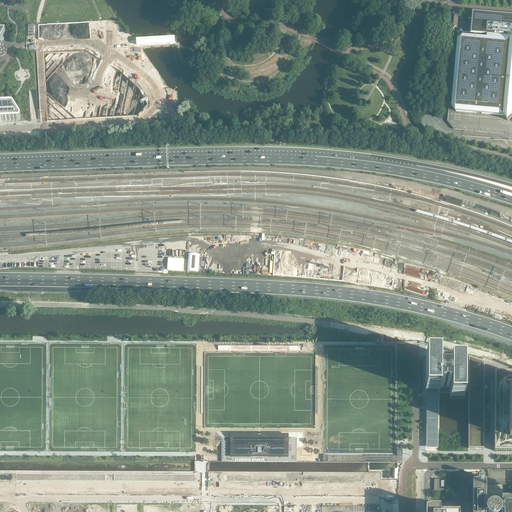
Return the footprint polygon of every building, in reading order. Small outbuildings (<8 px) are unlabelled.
[(511,14),(473,11),(471,32),(463,32),(455,38),(455,42),(454,49),(454,53),(453,62),(452,67),(448,118),(447,122),(452,127),(454,130),(466,131),(488,133),(491,136),(494,140),(511,141),(511,14)] [(51,56),(43,56),(46,121),(132,116),(143,104),(135,90),(117,73),(89,56),(51,58),(51,56)] [(0,123),(2,123),(2,122),(9,122),(18,121),(19,121),(20,121),(20,120),(20,119),(20,118),(19,117),(13,108),(12,107),(11,107),(0,107),(0,123)] [(468,449),(484,449),(484,362),(440,348),(426,344),(426,391),(427,391),(427,449),(439,449),(439,451),(468,451),(468,449)] [(511,372),(509,372),(495,372),(494,375),(494,377),(494,378),(494,380),(494,382),(494,384),(494,385),(494,387),(494,389),(494,390),(494,392),(494,394),(494,396),(494,397),(494,399),(494,401),(494,406),(494,408),(494,418),(494,420),(494,437),(494,438),(494,440),(494,452),(511,451),(511,372)] [(222,438),(222,458),(247,458),(248,457),(272,457),(272,459),(297,459),(297,439),(222,438)] [(402,450),(397,450),(397,456),(365,456),(365,462),(402,462),(402,450)] [(511,484),(511,469),(488,469),(488,471),(488,472),(488,481),(488,484),(511,484)] [(485,484),(487,484),(487,481),(485,481),(485,480),(482,480),(483,480),(483,479),(484,479),(484,478),(483,477),(482,477),(479,477),(478,477),(478,478),(478,480),(472,480),(472,511),(511,511),(511,497),(503,498),(503,490),(494,490),(485,490),(485,484)] [(434,480),(434,491),(445,491),(445,480),(434,480)]
